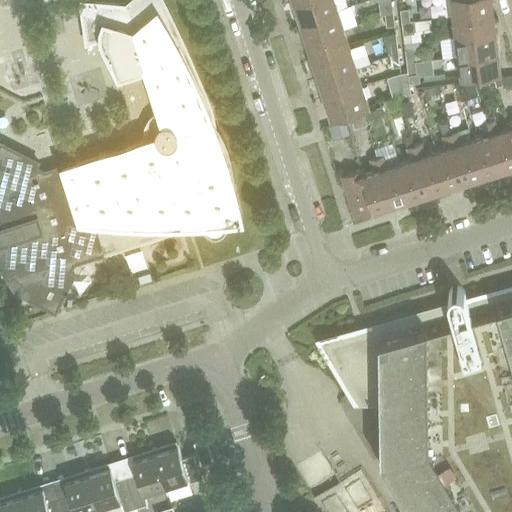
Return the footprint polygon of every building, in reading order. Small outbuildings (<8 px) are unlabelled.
[(130,0),(126,4),(81,0),(87,41),(101,37),(119,74),(145,66),(160,111),(155,114),(151,118),(147,126),(146,131),(147,137),(45,170),(36,165),(38,160),(1,141),(0,143),(0,263),(10,280),(11,279),(11,278),(15,275),(30,290),(29,294),(28,294),(27,295),(55,309),(74,273),(69,270),(74,261),(185,225),(184,223),(199,223),(200,225),(202,228),(204,230),(207,232),(210,234),(212,235),(216,236),(219,235),(222,234),(224,232),(226,231),(227,228),(228,226),(230,220),(242,218),(235,189),(235,181),(234,173),(233,165),(231,158),(229,150),(226,142),(224,136),(222,132),(219,128),(216,124),(213,121),(207,105),(210,104),(207,97),(199,77),(188,51),(179,31),(170,13),(163,0),(130,0)] [(339,7),(336,0),(297,0),(295,1),(301,20),(339,7)] [(380,14),(385,13),(393,10),(392,0),(378,0),(379,0),(380,14)] [(452,0),(454,14),(494,9),(492,0),(452,0)] [(301,20),(307,39),(345,27),(339,7),(301,20)] [(402,21),(411,20),(409,7),(400,8),(402,21)] [(496,29),(494,9),(454,14),(456,34),(496,29)] [(393,10),(385,13),(387,25),(395,24),(393,10)] [(415,19),(411,20),(402,21),(403,33),(416,32),(415,19)] [(313,58),(351,46),(345,27),(307,39),(313,58)] [(459,54),(499,49),(496,29),(456,34),(459,54)] [(388,33),(390,55),(398,52),(396,31),(388,33)] [(313,58),(320,77),(358,65),(351,46),(313,58)] [(406,60),(416,59),(414,47),(405,48),(406,60)] [(501,69),(499,49),(459,54),(461,74),(501,69)] [(400,65),(398,52),(390,55),(391,66),(400,65)] [(417,72),(416,59),(406,60),(408,73),(417,72)] [(320,77),(326,96),(364,84),(358,65),(320,77)] [(500,75),(494,77),(497,85),(502,83),(500,75)] [(400,80),(402,93),(411,92),(409,79),(400,80)] [(473,79),(457,84),(462,99),(478,94),(473,79)] [(364,84),(326,96),(332,115),(370,103),(364,84)] [(422,87),(424,95),(437,93),(435,84),(422,87)] [(364,111),(350,115),(354,127),(368,122),(364,111)] [(502,167),(511,164),(511,134),(509,125),(508,126),(497,129),(493,117),(487,119),(502,167)] [(473,137),(484,173),(502,167),(487,119),(481,121),(485,133),(473,137)] [(466,179),(484,173),(473,137),(461,141),(457,129),(451,131),(466,179)] [(448,185),(466,179),(451,131),(444,133),(448,145),(436,149),(448,185)] [(411,133),(404,135),(408,145),(414,143),(411,133)] [(448,185),(436,149),(424,153),(420,141),(414,143),(429,191),(448,185)] [(411,196),(429,191),(414,143),(408,145),(411,157),(399,160),(411,196)] [(387,164),(384,152),(383,149),(376,151),(377,154),(393,202),(411,196),(399,160),(387,164)] [(374,208),(393,202),(377,154),(371,156),(375,168),(364,172),(363,172),(374,208)] [(362,166),(342,172),(355,214),(374,208),(363,172),(364,172),(362,166)] [(141,283),(152,279),(150,271),(138,275),(141,283)] [(511,511),(511,286),(467,299),(466,294),(465,292),(464,290),(463,289),(462,287),(460,287),(457,286),(452,287),(451,289),(450,290),(449,292),(448,294),(449,296),(451,304),(322,340),(358,401),(353,401),(354,403),(380,402),(381,459),(412,511),(434,505),(438,511),(511,511)] [(214,459),(206,437),(194,441),(201,463),(214,459)] [(177,439),(155,446),(166,483),(188,476),(190,481),(202,477),(194,453),(182,457),(177,439)] [(144,490),(166,483),(155,446),(132,453),(138,471),(126,474),(136,506),(148,502),(144,490)] [(100,511),(117,511),(136,506),(126,474),(115,478),(109,460),(87,468),(100,511)] [(63,511),(100,511),(87,468),(65,475),(70,492),(59,496),(63,511)] [(42,482),(19,489),(26,511),(63,511),(59,496),(47,499),(42,482)] [(26,511),(19,489),(0,495),(0,505),(2,511),(26,511)] [(204,506),(206,511),(215,509),(212,500),(207,501),(204,506)]
